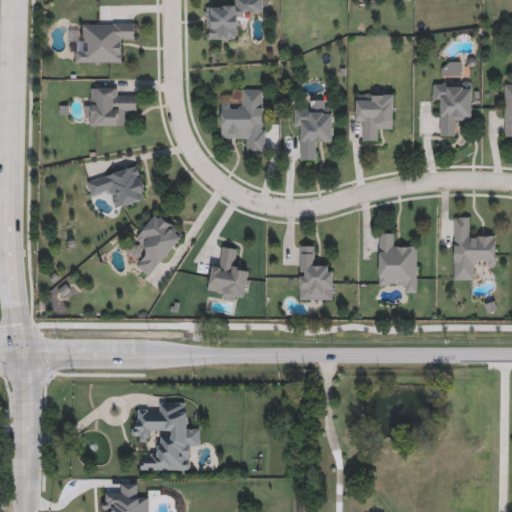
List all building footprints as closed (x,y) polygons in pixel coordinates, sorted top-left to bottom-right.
[(207,8),(235,8),(235,0),(263,0),(263,16),(240,16),(240,40),(207,41),(207,8)] [(76,43),(85,43),(86,23),(136,24),(135,44),(125,43),(124,64),(75,63),(76,43)] [(460,77),(442,77),(442,63),(460,63),(460,77)] [(434,84),(472,84),(471,124),(456,124),(456,136),(442,136),(442,103),(433,103),(434,84)] [(128,126),(90,126),(90,89),(118,89),(118,98),(137,98),(137,110),(128,110),(128,126)] [(266,90),(266,152),(245,153),(245,142),(221,142),(221,97),(229,97),(229,90),(266,90)] [(394,131),(376,131),(376,141),(365,141),(365,123),(355,123),(355,95),(394,95),(394,131)] [(321,161),(303,161),(302,130),(294,130),(293,109),(333,108),(333,141),(321,141),(321,161)] [(148,199),(118,208),(113,190),(92,197),(87,182),(138,167),(148,199)] [(135,240),(157,213),(184,234),(150,278),(135,267),(148,250),(135,240)] [(454,218),(473,218),(473,238),(495,238),(495,268),(488,268),(488,261),(475,261),(475,281),(454,281),(454,218)] [(378,284),(378,234),(398,234),(398,245),(417,245),(417,293),(407,293),(407,284),(378,284)] [(300,301),(300,247),(315,247),(315,267),(333,267),(333,301),(300,301)] [(241,250),(238,271),(249,272),(245,303),(219,299),(220,290),(208,288),(211,267),(221,268),(224,248),(241,250)] [(190,470),(140,470),(140,459),(156,459),(156,432),(150,432),(150,441),(134,441),(134,411),(158,412),(158,402),(188,402),(188,428),(200,429),(200,447),(190,447),(190,470)]
